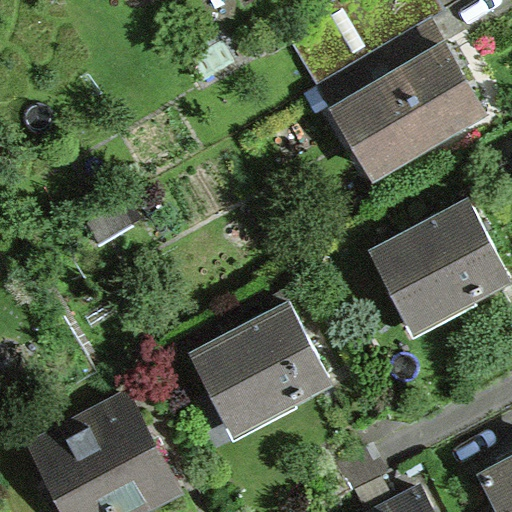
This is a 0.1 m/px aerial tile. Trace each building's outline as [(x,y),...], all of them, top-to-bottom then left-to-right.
[(258,0),(231,0),(240,13),(258,0)] [(441,32),(321,100),(367,181),(487,112),(441,32)] [(456,198),(362,248),(408,332),(502,282),(456,198)] [(327,384),(280,297),(182,350),(228,436),(327,384)] [(120,386),(20,440),(59,511),(139,511),(178,491),(120,386)] [(511,511),(511,452),(467,476),(486,511),(511,511)] [(422,511),(411,489),(366,511),(422,511)]
